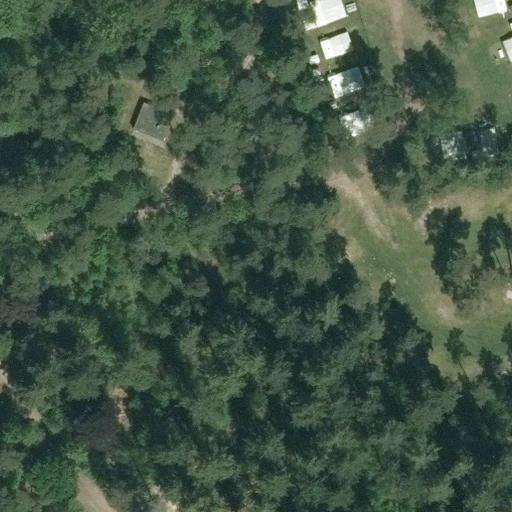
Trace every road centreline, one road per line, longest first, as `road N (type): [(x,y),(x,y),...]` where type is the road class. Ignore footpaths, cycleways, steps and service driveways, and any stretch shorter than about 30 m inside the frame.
road 1 (track): [(183,199),(355,158),(366,202),(449,305)]
road 2 (track): [(258,0),(264,27),(255,61),(210,121),(183,199)]
road 3 (track): [(0,327),(72,480),(98,511)]
road 4 (track): [(355,158),(402,132),(416,103),(393,0)]
road 5 (track): [(0,206),(48,220),(183,199)]
road 6 (track): [(511,335),(472,333),(446,293),(465,252),(492,241),(511,245)]
